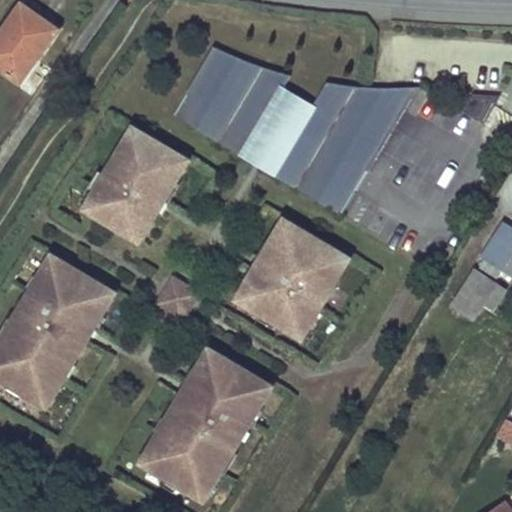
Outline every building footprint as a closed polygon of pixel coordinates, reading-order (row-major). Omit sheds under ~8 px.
[(22,6),(0,35),(0,67),(18,81),(36,59),(33,56),(54,28),(22,6)] [(218,46),(216,45),(175,114),(345,215),(372,168),(303,128),(316,105),(285,86),(293,72),(283,70),(277,68),(264,64),(255,61),(243,57),(230,52),(218,46)] [(342,82),(331,80),(316,105),(303,128),(372,168),(423,83),(418,84),(412,84),(403,85),(396,85),(387,85),(376,85),(362,84),(352,83),(342,82)] [(504,93),(477,91),(475,94),(496,96),(483,118),(488,121),(504,93)] [(496,96),(475,94),(466,108),(483,118),(496,96)] [(188,161),(129,126),(111,156),(116,159),(104,180),(99,176),(81,206),(106,220),(110,215),(125,223),(121,229),(146,244),(164,214),(159,211),(188,161)] [(116,159),(111,156),(99,176),(104,180),(116,159)] [(193,164),(188,161),(159,211),(164,214),(193,164)] [(125,223),(110,215),(106,220),(121,229),(125,223)] [(345,254),(286,219),(268,249),(273,253),(261,273),(256,270),(238,299),(263,314),(267,308),(282,317),(278,322),(303,337),(321,307),(316,304),(345,254)] [(511,253),(511,226),(504,222),(481,256),(501,270),(511,253)] [(273,253),(268,249),(256,270),(261,273),(273,253)] [(351,257),(345,254),(316,304),(321,307),(351,257)] [(115,293),(53,256),(40,279),(45,282),(39,293),(33,290),(10,329),(15,332),(9,343),(4,340),(0,346),(0,376),(49,406),(66,377),(61,373),(67,363),(72,366),(95,327),(90,323),(97,313),(102,316),(115,293)] [(475,318),(483,303),(496,310),(509,285),(472,265),(450,304),(475,318)] [(45,282),(40,279),(33,290),(39,293),(45,282)] [(198,292),(175,279),(162,301),(185,315),(198,292)] [(282,317),(267,308),(263,314),(278,322),(282,317)] [(102,316),(97,313),(90,323),(95,327),(102,316)] [(15,332),(10,329),(4,340),(9,343),(15,332)] [(273,386),(211,349),(197,372),(202,375),(196,386),(191,383),(167,422),(173,425),(166,436),(161,433),(144,462),(206,499),(223,470),(218,467),(224,456),(230,459),(253,420),(248,417),(254,406),(259,409),(273,386)] [(72,366),(67,363),(61,373),(66,377),(72,366)] [(202,375),(197,372),(191,383),(196,386),(202,375)] [(259,409),(254,406),(248,417),(253,420),(259,409)] [(511,443),(511,419),(505,416),(495,436),(511,443)] [(173,425),(167,422),(161,433),(166,436),(173,425)] [(230,459),(224,456),(218,467),(223,470),(230,459)] [(511,511),(511,506),(507,500),(492,511),(511,511)]
